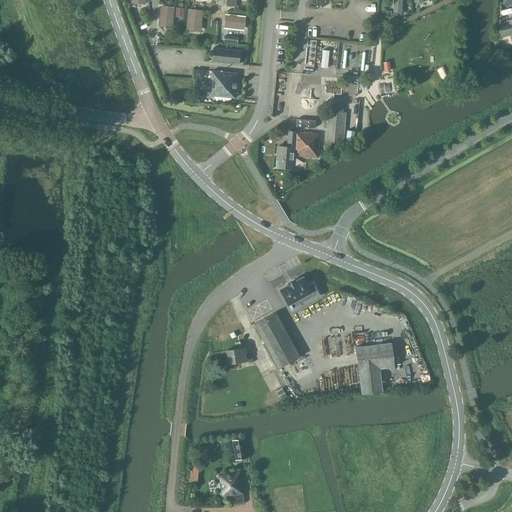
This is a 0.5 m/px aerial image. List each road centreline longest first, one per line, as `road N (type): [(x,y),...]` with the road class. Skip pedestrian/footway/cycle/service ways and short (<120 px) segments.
road 1 (unclassified): [(169,511),(176,423),(199,321),(219,296),(293,241)]
road 2 (secondary): [(456,463),(454,388),(430,312),(402,287),(331,257)]
road 3 (tertiary): [(331,257),(363,205),(511,117)]
road 4 (unclassified): [(197,176),(257,122),(271,0)]
road 5 (tertiary): [(154,118),(0,104)]
road 6 (secondary): [(154,118),(109,0)]
